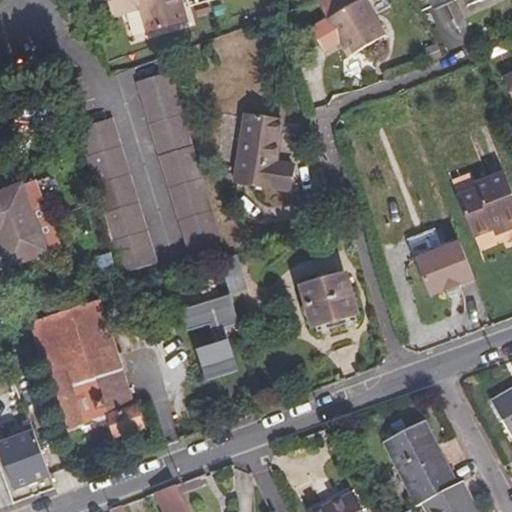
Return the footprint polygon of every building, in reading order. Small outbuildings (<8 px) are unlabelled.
[(100,0),(105,17),(133,10),(140,35),(180,26),(172,0),(100,0)] [(430,0),(434,12),(459,5),(462,14),(505,0),(430,0)] [(325,28),(348,61),(382,40),(359,5),(325,28)] [(426,13),(442,56),(459,50),(443,7),(426,13)] [(222,246),(168,75),(155,79),(205,252),(222,246)] [(511,106),(511,77),(502,82),(511,106)] [(189,257),(205,252),(155,79),(136,86),(189,257)] [(235,185),(289,193),(293,169),(277,166),(283,126),(245,120),(235,185)] [(109,123),(77,133),(122,278),(155,268),(109,123)] [(507,232),(511,240),(511,239),(511,188),(509,181),(480,194),(482,199),(462,207),(478,245),(497,236),(507,232)] [(482,199),(480,194),(474,183),(455,192),(462,207),(482,199)] [(0,248),(8,268),(43,254),(15,184),(0,190),(0,248)] [(408,240),(416,261),(445,250),(438,229),(408,240)] [(507,232),(497,236),(501,244),(511,240),(507,232)] [(429,299),(475,282),(461,247),(416,265),(429,299)] [(228,271),(235,295),(250,290),(244,266),(228,271)] [(297,292),(308,330),(352,316),(339,278),(297,292)] [(218,303),(217,298),(176,309),(183,331),(206,325),(212,347),(195,353),(203,380),(234,371),(222,328),(237,324),(226,296),(225,296),(227,301),(218,303)] [(105,421),(111,439),(141,429),(133,408),(130,409),(94,301),(27,324),(64,434),(105,421)] [(508,439),(511,437),(511,386),(488,399),(508,439)] [(186,406),(194,427),(211,421),(203,400),(186,406)] [(94,444),(111,439),(105,421),(87,427),(94,444)] [(418,503),(450,488),(419,425),(381,445),(411,507),(418,503)] [(0,461),(11,491),(47,478),(35,447),(30,435),(0,446),(0,461)] [(47,443),(35,447),(47,478),(59,474),(47,443)] [(450,488),(418,503),(422,511),(474,511),(459,483),(450,488)] [(155,495),(153,495),(161,511),(184,511),(173,488),(155,495)] [(333,508),(332,505),(331,504),(313,511),(357,511),(350,497),(339,502),(340,505),(333,508)]
